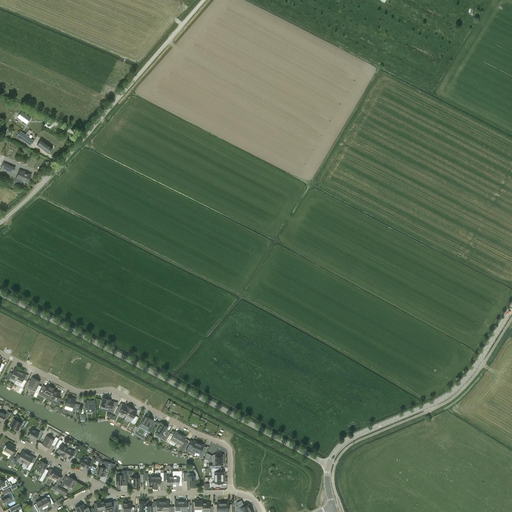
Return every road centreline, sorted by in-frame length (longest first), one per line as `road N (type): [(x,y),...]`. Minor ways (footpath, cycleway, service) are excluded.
road 1 (unclassified): [(327,464),(0,293)]
road 2 (unclassified): [(0,222),(42,186),(204,0)]
road 3 (residential): [(229,493),(226,447),(116,393),(80,393),(0,353)]
road 4 (tertiary): [(327,464),(346,441),(451,392),(511,308)]
road 5 (residential): [(229,493),(118,494),(99,484)]
